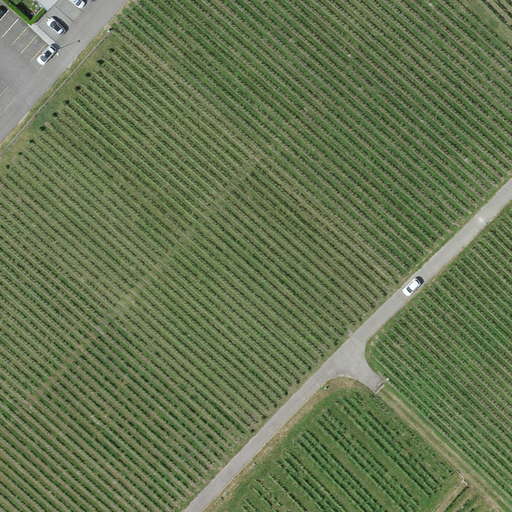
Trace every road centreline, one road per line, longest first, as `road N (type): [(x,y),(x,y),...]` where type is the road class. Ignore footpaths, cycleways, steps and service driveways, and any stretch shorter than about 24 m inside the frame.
road 1 (track): [(377,384),(510,511)]
road 2 (residential): [(115,0),(0,130)]
